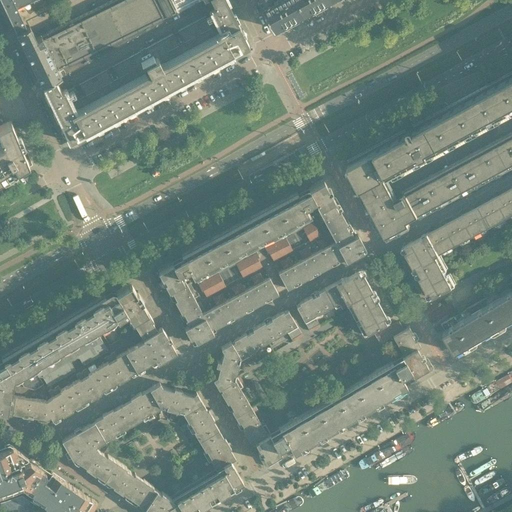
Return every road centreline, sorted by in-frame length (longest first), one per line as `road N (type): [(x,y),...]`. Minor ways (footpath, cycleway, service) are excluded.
road 1 (secondary): [(511,10),(97,233)]
road 2 (secondary): [(109,259),(511,46)]
road 3 (residential): [(210,511),(511,335)]
road 4 (residential): [(270,52),(62,166)]
road 5 (residential): [(30,99),(213,0)]
road 6 (secondary): [(0,322),(109,259)]
